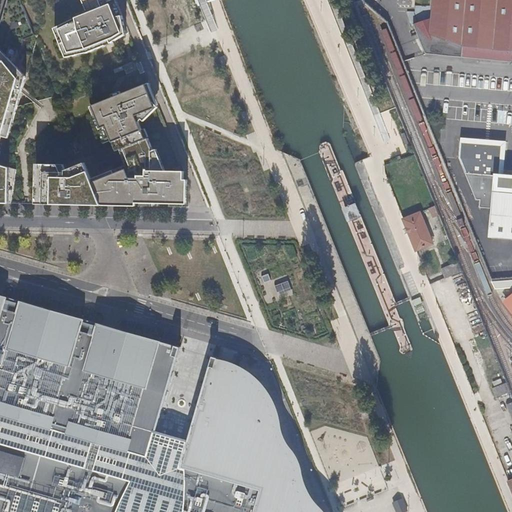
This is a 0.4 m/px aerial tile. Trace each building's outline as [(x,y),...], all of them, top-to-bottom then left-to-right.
[(21,0),(7,0),(0,26),(0,143),(2,137),(8,138),(27,76),(19,67),(31,25),(21,0)] [(123,15),(116,0),(83,0),(89,14),(55,28),(67,57),(88,53),(112,43),(127,34),(123,15)] [(511,0),(433,0),(431,33),(462,46),(470,47),(486,48),(511,50),(511,0)] [(486,48),(470,47),(469,54),(485,55),(486,48)] [(185,203),(185,170),(167,170),(158,148),(154,150),(149,138),(147,139),(140,122),(156,105),(147,84),(93,105),(107,138),(111,136),(117,150),(125,147),(132,166),(116,173),(114,170),(93,178),(102,201),(103,204),(113,205),(114,202),(135,202),(135,205),(152,205),(152,202),(185,203)] [(0,203),(11,203),(16,170),(0,165),(0,203)] [(102,201),(93,178),(87,165),(37,165),(37,203),(103,204),(102,201)] [(511,176),(466,172),(478,199),(482,200),(481,207),(497,208),(494,238),(511,239),(511,176)] [(440,215),(437,208),(431,210),(434,218),(440,215)] [(419,213),(403,219),(416,252),(432,245),(419,213)] [(447,278),(462,272),(458,262),(443,268),(447,278)] [(273,281),(279,294),(294,289),(287,276),(273,281)] [(470,291),(467,285),(461,288),(464,293),(470,291)] [(327,511),(311,491),(304,474),(303,466),(300,456),(288,440),(276,404),(269,391),(257,376),(250,371),(242,366),(221,357),(213,355),(189,439),(174,435),(156,429),(180,346),(0,294),(0,511),(327,511)] [(405,339),(399,341),(402,349),(408,347),(405,339)] [(510,392),(506,383),(505,384),(493,389),(496,398),(510,392)] [(407,511),(402,501),(394,504),(397,511),(407,511)]
